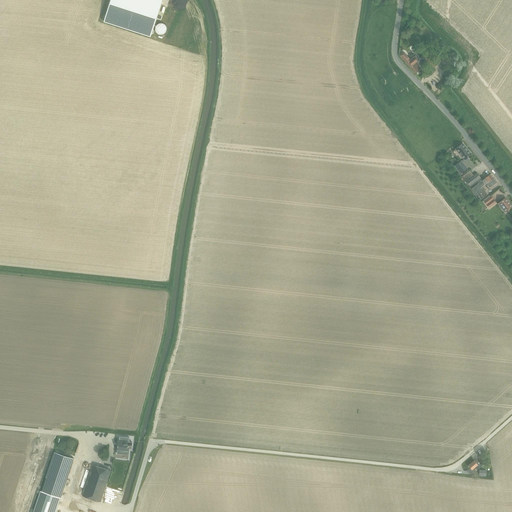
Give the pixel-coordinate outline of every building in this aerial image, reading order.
[(142,0),(111,0),(105,20),(151,35),(161,6),(142,0)] [(409,59),(407,56),(404,52),(402,52),(401,53),(400,55),(415,74),(421,69),(416,63),(419,60),(415,56),(411,59),(411,58),(409,59)] [(434,68),(437,65),(427,54),(424,57),(434,68)] [(465,159),(471,154),(463,143),(456,149),(465,159)] [(461,173),(467,168),(461,161),(455,166),(461,173)] [(473,175),(470,171),(470,170),(462,176),(476,195),(478,194),(481,199),(488,194),(482,187),(485,185),(488,190),(491,187),(490,187),(497,182),(490,174),(482,180),(477,173),(473,175)] [(489,208),(496,202),(491,196),(484,201),(489,208)] [(505,212),(508,210),(511,207),(505,198),(498,203),(505,212)] [(511,223),(509,220),(501,226),(504,229),(511,223)] [(117,450),(117,454),(123,454),(123,450),(127,450),(128,445),(130,446),(132,446),(132,442),(118,441),(117,450)] [(61,497),(74,458),(54,452),(46,477),(47,477),(42,491),(61,497)] [(472,469),(475,467),(477,470),(478,469),(484,464),(478,457),(468,465),(472,469)] [(98,509),(109,475),(111,470),(93,465),(83,496),(96,500),(94,508),(98,509)] [(55,511),(61,497),(42,491),(41,491),(34,511),(55,511)]
